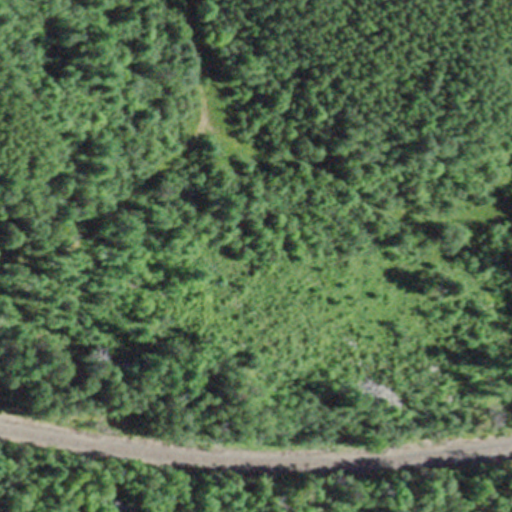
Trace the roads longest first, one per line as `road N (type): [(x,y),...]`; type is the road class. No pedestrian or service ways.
road 1 (track): [(511,213),(427,226),(387,217),(334,175),(271,157),(204,123),(172,161),(116,203),(48,249),(0,264)]
road 2 (track): [(184,0),(204,123)]
